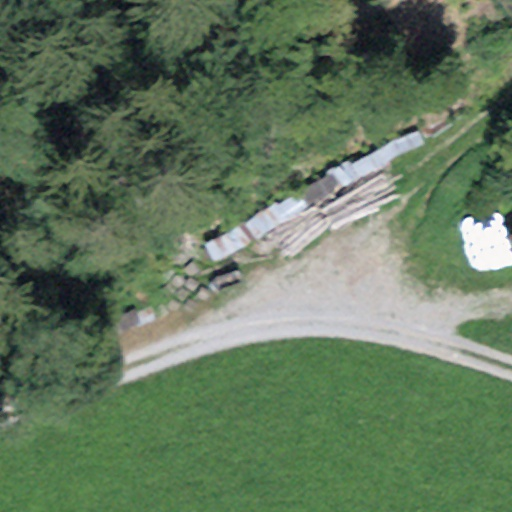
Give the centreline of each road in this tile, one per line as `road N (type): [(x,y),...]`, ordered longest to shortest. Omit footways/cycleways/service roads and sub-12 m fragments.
road 1 (track): [(511,372),(370,330),(296,330),(229,338),(0,422)]
road 2 (track): [(229,338),(511,100)]
